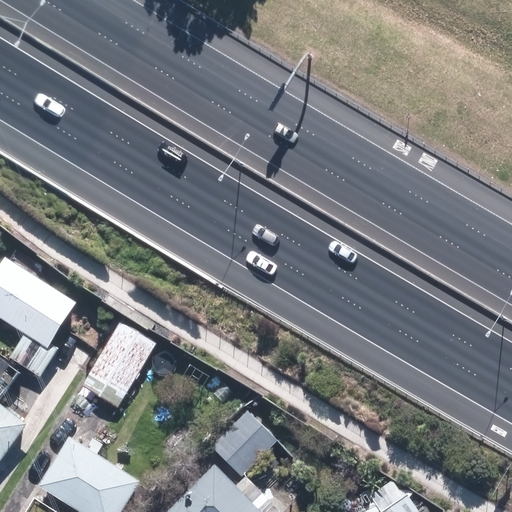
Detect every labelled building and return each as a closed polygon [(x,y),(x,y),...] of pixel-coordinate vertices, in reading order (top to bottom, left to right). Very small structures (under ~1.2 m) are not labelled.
[(80,301),(10,256),(0,270),(0,310),(32,332),(17,355),(44,373),(62,347),(53,341),(80,301)] [(161,340),(126,319),(89,382),(95,385),(125,402),(161,340)] [(0,462),(5,466),(10,459),(39,420),(8,397),(30,368),(0,345),(0,462)] [(168,438),(139,416),(129,429),(159,451),(168,438)] [(272,444),(243,416),(209,450),(238,478),(272,444)] [(79,434),(50,480),(101,511),(127,511),(149,478),(79,434)] [(265,511),(218,466),(173,511),(265,511)] [(412,494),(400,478),(376,495),(388,511),(421,511),(427,508),(415,492),(412,494)]
